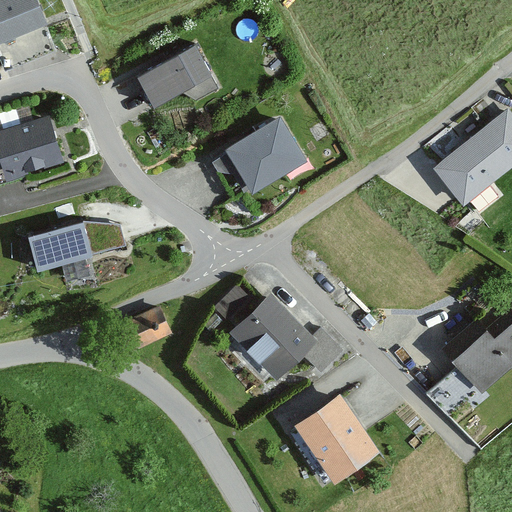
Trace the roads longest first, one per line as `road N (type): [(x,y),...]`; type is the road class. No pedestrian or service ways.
road 1 (residential): [(237,259),(138,185),(74,82),(42,79),(0,91)]
road 2 (residential): [(511,60),(404,153),(266,243)]
road 3 (residential): [(470,461),(266,243)]
road 4 (residential): [(247,511),(175,404),(132,372),(64,347)]
road 5 (residential): [(237,259),(64,347)]
